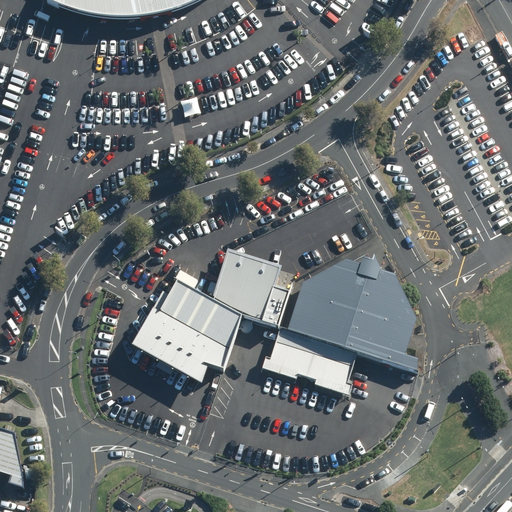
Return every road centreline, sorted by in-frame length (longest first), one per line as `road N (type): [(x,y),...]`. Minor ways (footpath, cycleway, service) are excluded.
road 1 (residential): [(333,127),(164,198),(121,221),(87,253),(53,339),(66,449)]
road 2 (unclassified): [(285,497),(359,474),(398,448),(429,380),(433,339)]
road 3 (unclassified): [(433,339),(426,294),(333,127)]
road 4 (unclassified): [(285,497),(138,449),(66,449)]
road 5 (residential): [(432,0),(391,63),(333,127)]
